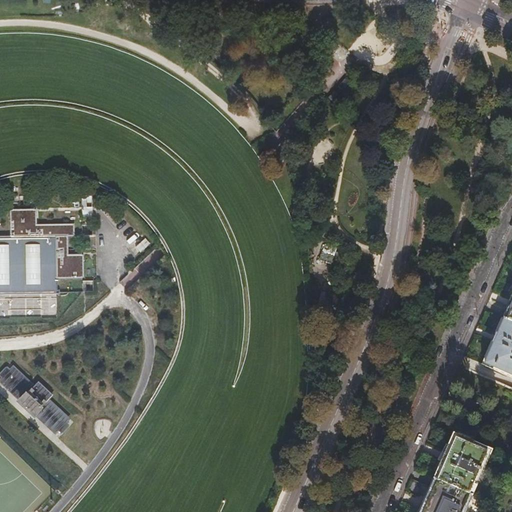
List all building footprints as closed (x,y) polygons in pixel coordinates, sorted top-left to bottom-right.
[(0,237),(0,294),(57,294),(57,292),(56,280),(83,279),(82,257),(68,257),(68,238),(75,238),(75,226),(36,226),(37,210),(10,211),(10,237),(0,237)] [(330,268),(333,260),(322,256),(319,264),(330,268)] [(321,292),(323,287),(313,283),(311,289),(321,292)] [(511,295),(509,302),(502,318),(511,322),(511,295)] [(511,322),(502,318),(486,357),(482,365),(511,377),(511,322)] [(57,429),(61,432),(68,426),(64,423),(65,421),(44,402),(48,398),(33,385),(30,388),(11,370),(10,371),(6,367),(0,372),(0,374),(3,377),(2,378),(22,396),(17,401),(32,414),(36,410),(57,430),(57,429)] [(447,443),(432,478),(471,496),(491,450),(473,442),(474,439),(460,433),(454,430),(453,433),(452,433),(447,443)] [(471,496),(432,478),(421,505),(417,511),(464,511),(471,496)]
